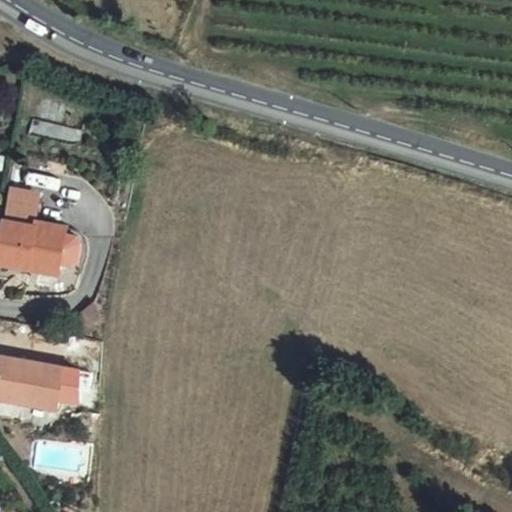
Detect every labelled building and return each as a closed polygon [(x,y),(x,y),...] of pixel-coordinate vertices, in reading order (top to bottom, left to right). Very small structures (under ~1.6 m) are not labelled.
[(78,142),(83,108),(35,101),(30,135),(78,142)] [(23,180),(49,187),(52,176),(26,169),(23,180)] [(0,173),(0,203),(17,207),(20,201),(23,178),(0,173)] [(0,203),(0,248),(9,250),(11,244),(41,249),(43,239),(48,211),(49,206),(20,201),(17,207),(0,203)] [(55,213),(48,211),(43,239),(49,241),(58,234),(61,221),(55,213)] [(45,352),(0,343),(0,384),(38,392),(45,352)]
